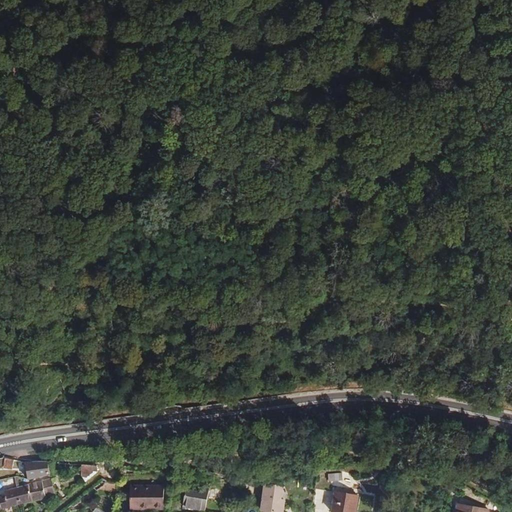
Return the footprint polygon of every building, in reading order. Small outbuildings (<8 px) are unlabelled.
[(12,469),(14,459),(5,457),(0,458),(0,465),(3,465),(3,468),(12,469)] [(49,474),(47,460),(25,461),(28,479),(49,474)] [(97,472),(97,464),(84,463),(85,481),(97,472)] [(342,472),(328,473),(329,481),(342,480),(342,472)] [(54,494),(50,478),(16,487),(20,505),(45,498),(45,496),(54,494)] [(116,491),(117,482),(106,482),(97,489),(116,491)] [(186,483),(183,505),(204,509),(208,487),(186,483)] [(130,485),(129,508),(163,507),(163,484),(130,485)] [(264,484),(261,509),(282,511),(284,500),(280,499),(282,486),(264,484)] [(397,488),(382,486),(380,496),(396,499),(397,488)] [(0,509),(20,505),(16,487),(4,490),(5,496),(0,496),(0,509)] [(355,511),(359,495),(335,491),(332,511),(336,511),(355,511)] [(487,511),(488,508),(457,503),(455,511),(487,511)]
